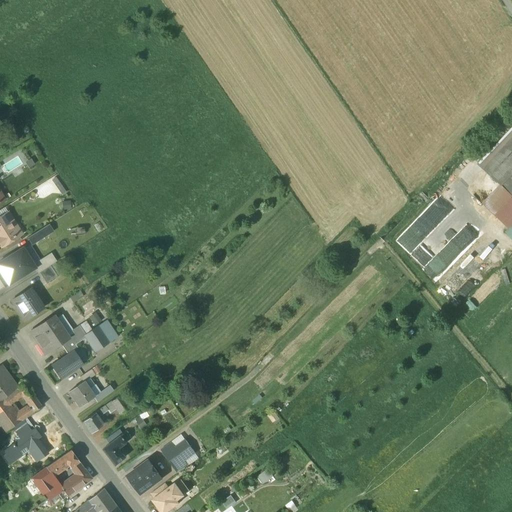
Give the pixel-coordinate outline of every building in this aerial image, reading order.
[(511,138),(483,169),(501,186),(511,174),(511,138)] [(511,174),(501,186),(503,188),(511,196),(511,174)] [(62,194),(66,191),(55,176),(51,179),(62,194)] [(0,216),(0,244),(1,245),(2,246),(21,234),(16,226),(13,228),(4,214),(0,216)] [(32,245),(52,232),(48,224),(28,238),(32,245)] [(22,248),(0,262),(0,271),(2,275),(0,276),(0,280),(4,287),(35,268),(33,265),(22,248)] [(491,269),(505,255),(498,248),(487,259),(489,261),(479,271),(485,276),(487,274),(484,272),(489,267),(491,269)] [(57,261),(51,253),(33,265),(35,268),(38,273),(40,272),(50,265),(57,261)] [(50,265),(40,272),(47,283),(57,276),(50,265)] [(31,288),(12,301),(25,320),(41,309),(34,298),(36,296),(31,288)] [(80,291),(70,298),(73,303),(83,296),(80,291)] [(90,327),(101,322),(96,312),(85,317),(90,327)] [(54,316),(30,332),(45,354),(56,347),(57,349),(62,345),(61,343),(69,338),(68,337),(54,316)] [(85,334),(84,335),(96,352),(117,337),(105,320),(85,334)] [(80,325),(72,330),(74,333),(68,337),(69,338),(61,343),(62,345),(65,348),(84,335),(85,334),(80,325)] [(73,350),(51,365),(60,379),(83,364),(73,350)] [(2,365),(0,366),(0,400),(5,397),(18,388),(2,365)] [(91,370),(80,378),(83,382),(84,382),(89,378),(90,379),(95,375),(91,370)] [(90,379),(89,378),(84,382),(89,389),(94,385),(90,379)] [(83,382),(69,392),(79,407),(94,397),(89,389),(84,382),(83,382)] [(18,388),(5,397),(10,404),(13,402),(24,394),(25,397),(32,392),(25,383),(18,388)] [(42,406),(32,392),(25,397),(31,404),(20,413),(17,408),(0,419),(0,422),(7,431),(35,410),(35,411),(42,406)] [(120,395),(111,402),(114,406),(120,415),(130,408),(120,395)] [(0,400),(0,419),(17,408),(13,402),(10,404),(5,397),(0,400)] [(111,402),(103,407),(107,412),(114,406),(111,402)] [(103,407),(95,413),(98,418),(107,412),(103,407)] [(95,413),(83,422),(91,434),(103,425),(98,418),(95,413)] [(24,419),(13,427),(18,435),(29,427),(24,419)] [(29,427),(18,435),(21,438),(4,450),(7,453),(4,455),(9,463),(29,449),(36,460),(47,453),(37,438),(40,435),(38,433),(39,432),(39,431),(39,430),(39,429),(38,428),(37,428),(36,428),(35,428),(32,431),(29,427)] [(118,430),(105,439),(109,444),(120,436),(120,437),(122,435),(118,430)] [(122,435),(120,437),(125,443),(131,439),(126,432),(122,435)] [(109,444),(103,449),(115,465),(124,458),(117,449),(125,443),(120,437),(120,436),(109,444)] [(174,447),(171,442),(160,450),(178,474),(188,466),(185,461),(195,453),(185,439),(174,447)] [(71,449),(46,466),(52,475),(53,475),(68,464),(71,468),(71,467),(76,474),(84,468),(83,468),(79,462),(71,449)] [(148,460),(127,476),(140,494),(161,478),(148,460)] [(46,466),(31,477),(42,493),(44,491),(49,498),(57,493),(63,490),(59,485),(60,485),(58,481),(53,475),(52,475),(46,466)] [(60,485),(59,485),(63,490),(67,496),(92,478),(84,468),(83,468),(84,468),(76,474),(60,485)] [(268,469),(258,477),(263,483),(273,475),(268,469)] [(165,483),(151,493),(155,499),(169,488),(165,483)] [(155,499),(153,500),(161,511),(165,511),(178,503),(176,500),(183,495),(175,484),(169,488),(155,499)] [(102,489),(82,507),(85,511),(97,511),(101,509),(104,511),(107,511),(112,509),(115,506),(102,489)] [(63,490),(57,493),(62,499),(67,496),(63,490)] [(230,497),(228,499),(224,502),(222,502),(227,509),(234,503),(235,503),(230,497)]
